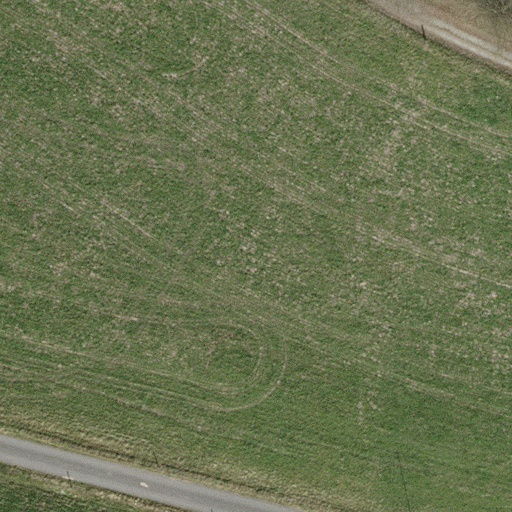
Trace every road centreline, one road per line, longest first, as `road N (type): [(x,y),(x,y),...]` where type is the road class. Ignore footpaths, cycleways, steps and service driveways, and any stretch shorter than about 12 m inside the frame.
road 1 (track): [(271,511),(0,443)]
road 2 (track): [(405,0),(511,61)]
